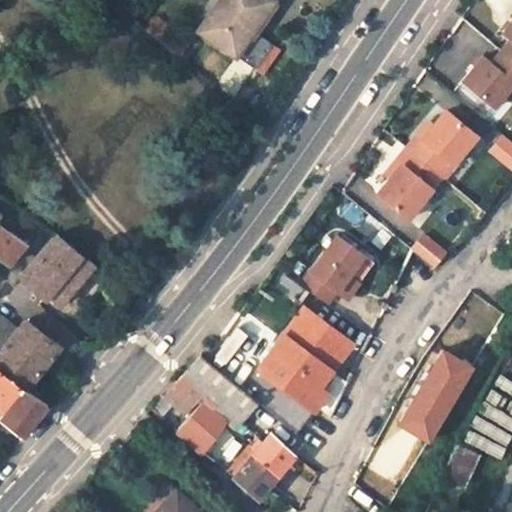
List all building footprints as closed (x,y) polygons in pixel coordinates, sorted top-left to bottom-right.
[(221,0),(212,14),(248,38),(273,0),(221,0)] [(511,36),(511,37),(503,48),(511,55),(511,20),(505,30),(511,36)] [(261,34),(242,59),(253,67),(272,43),(261,34)] [(511,55),(503,48),(494,60),(486,53),(466,79),(498,106),(511,88),(511,55)] [(420,132),(409,145),(436,167),(447,155),(453,161),(478,133),(448,108),(436,123),(425,136),(420,132)] [(420,132),(425,136),(436,123),(431,119),(420,132)] [(511,140),(501,130),(485,149),(511,171),(511,169),(511,140)] [(442,173),(436,167),(409,145),(398,159),(403,162),(392,175),(380,191),(407,215),(442,173)] [(442,173),(453,161),(447,155),(436,167),(442,173)] [(392,175),(403,162),(398,159),(387,172),(392,175)] [(29,241),(1,223),(0,224),(0,254),(10,262),(29,241)] [(409,248),(435,267),(449,249),(423,230),(409,248)] [(24,274),(48,294),(83,253),(59,231),(57,234),(24,274)] [(336,232),(310,268),(336,288),(346,295),(372,259),(336,232)] [(97,264),(83,253),(48,294),(61,306),(97,264)] [(310,268),(301,281),(326,301),(336,288),(310,268)] [(296,301),(306,293),(289,272),(279,279),(296,301)] [(288,328),(334,365),(354,339),(309,303),(288,328)] [(0,366),(27,388),(60,347),(26,319),(20,327),(0,313),(0,366)] [(321,383),(334,365),(288,328),(241,384),(257,398),(294,431),(326,390),(321,383)] [(440,344),(398,424),(432,442),(475,362),(440,344)] [(199,350),(181,370),(203,389),(207,392),(230,411),(226,418),(234,424),(239,419),(257,398),(241,384),(214,362),(204,355),(199,350)] [(0,400),(9,409),(27,388),(0,366),(0,400)] [(203,389),(181,370),(172,379),(196,398),(203,389)] [(196,398),(172,379),(165,389),(187,409),(196,398)] [(9,409),(5,414),(24,430),(47,402),(27,388),(9,409)] [(201,452),(226,418),(230,411),(207,392),(177,429),(201,452)] [(0,400),(0,409),(5,414),(9,409),(0,400)] [(262,439),(256,447),(253,452),(276,474),(295,452),(272,431),(262,439)] [(375,440),(374,485),(413,486),(415,441),(375,440)] [(266,486),(276,474),(253,452),(256,447),(252,441),(228,470),(257,495),(266,486)] [(471,511),(462,508),(484,460),(460,449),(432,511),(471,511)] [(154,511),(199,511),(176,490),(154,511)]
